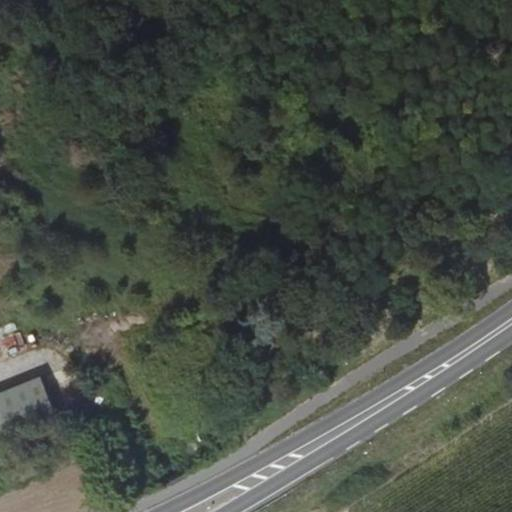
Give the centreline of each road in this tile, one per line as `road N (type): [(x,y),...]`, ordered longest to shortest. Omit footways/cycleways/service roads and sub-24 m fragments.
road 1 (secondary): [(387,404),(163,511)]
road 2 (secondary): [(226,511),(387,404)]
road 3 (secondary): [(387,404),(511,322)]
